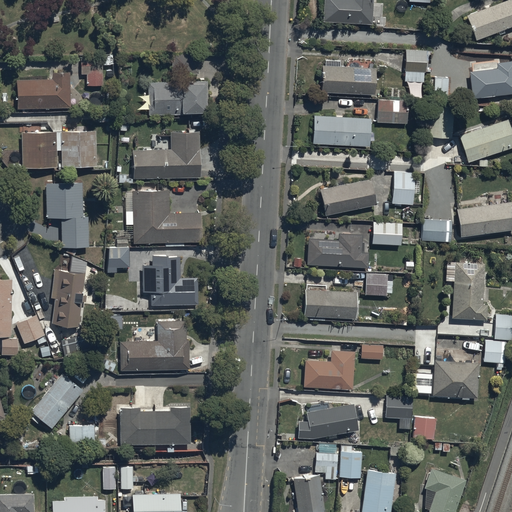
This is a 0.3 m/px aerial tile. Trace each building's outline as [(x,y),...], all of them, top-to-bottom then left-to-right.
[(322,0),(320,17),(369,21),(370,0),(322,0)] [(511,0),(493,0),(466,10),(475,36),(511,22),(511,0)] [(424,49),(404,48),(403,81),(423,81),(424,49)] [(146,78),(147,112),(208,111),(207,77),(198,77),(198,56),(171,56),(170,78),(146,78)] [(86,84),(102,83),(101,57),(79,58),(80,71),(85,71),(86,84)] [(511,59),(469,66),(473,94),(511,88),(511,59)] [(321,61),(320,87),(372,90),(374,64),(321,61)] [(14,76),(15,105),(69,104),(68,69),(50,69),(51,75),(14,76)] [(448,77),(433,76),(432,98),(447,98),(448,77)] [(406,99),(375,99),(375,122),(406,122),(406,99)] [(451,138),(452,106),(429,105),(427,136),(451,138)] [(111,111),(94,111),(94,121),(111,121),(111,111)] [(312,113),(310,139),(368,141),(369,116),(312,113)] [(456,131),(465,158),(511,142),(511,128),(507,114),(456,131)] [(94,127),(20,128),(21,164),(55,163),(55,146),(60,146),(60,164),(95,163),(94,127)] [(130,146),(131,176),(199,174),(197,127),(169,128),(169,145),(130,146)] [(412,172),(391,171),(390,202),(410,203),(410,193),(419,193),(419,176),(412,176),(412,172)] [(318,186),(323,211),(374,201),(369,175),(318,186)] [(58,243),(87,243),(87,212),(81,212),(81,178),(43,178),(43,212),(58,212),(58,243)] [(133,241),(200,239),(199,208),(168,209),(167,186),(131,187),(133,241)] [(456,205),(460,233),(511,225),(511,208),(510,197),(456,205)] [(449,241),(450,220),(421,218),(420,239),(449,241)] [(400,223),(372,221),(370,243),(398,245),(400,223)] [(307,232),(305,260),(366,264),(368,235),(307,232)] [(128,269),(128,246),(107,247),(108,270),(128,269)] [(149,303),(197,302),(196,274),(179,274),(179,252),(150,253),(151,261),(141,262),(142,289),(149,289),(149,303)] [(483,316),(483,261),(450,260),(449,315),(483,316)] [(51,320),(76,323),(84,269),(53,264),(49,294),(55,295),(51,320)] [(391,273),(364,273),(364,294),(384,294),(384,292),(391,292),(391,273)] [(9,334),(10,275),(0,274),(0,334),(1,334),(1,351),(16,351),(16,334),(9,334)] [(301,286),(300,311),(352,313),(353,288),(301,286)] [(120,311),(111,311),(111,322),(120,322),(120,327),(128,327),(128,317),(120,317),(120,311)] [(35,312),(15,321),(23,341),(43,332),(35,312)] [(511,313),(494,313),(493,338),(511,338),(511,313)] [(118,338),(119,367),(186,365),(185,317),(156,318),(156,337),(118,338)] [(504,341),(483,340),(482,361),(502,362),(504,341)] [(381,344),(360,343),(359,357),(380,358),(381,344)] [(303,356),(301,382),(352,386),(355,348),(328,346),(327,357),(303,356)] [(477,359),(434,356),(431,388),(475,392),(477,359)] [(30,407),(51,424),(81,386),(60,369),(30,407)] [(410,395),(384,395),(383,416),(397,417),(397,428),(409,429),(410,395)] [(297,415),(296,434),(312,435),(357,426),(352,401),(306,410),(309,418),(297,415)] [(117,405),(117,440),(188,439),(187,404),(117,405)] [(411,415),(410,437),(432,438),(434,417),(411,415)] [(93,422),(68,423),(68,445),(93,445),(93,422)] [(316,452),(314,452),(313,471),(324,471),(324,479),(334,479),(335,453),(334,453),(335,443),(317,443),(316,452)] [(350,445),(339,445),(338,476),(359,477),(360,451),(350,451),(350,445)] [(120,487),(131,486),(130,463),(120,463),(120,487)] [(102,486),(114,486),(113,464),(102,465),(102,486)] [(452,511),(464,476),(428,464),(422,484),(434,488),(426,511),(452,511)] [(388,511),(394,469),(366,466),(360,511),(388,511)] [(322,511),(316,471),(292,475),(298,511),(322,511)] [(0,490),(0,511),(44,511),(32,511),(32,490),(0,490)] [(132,491),(131,511),(177,511),(178,491),(132,491)] [(102,511),(102,496),(95,496),(95,494),(63,493),(63,497),(51,497),(50,511),(102,511)]
